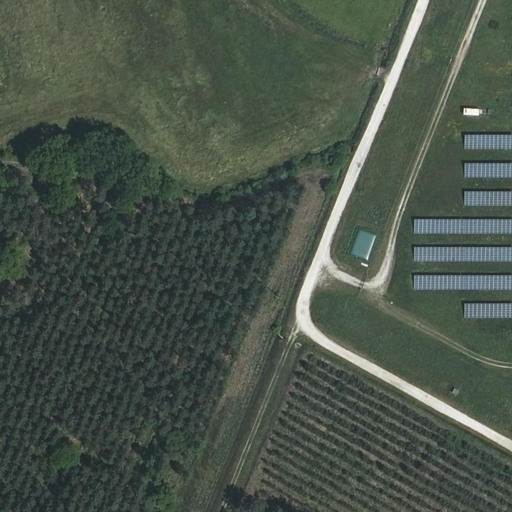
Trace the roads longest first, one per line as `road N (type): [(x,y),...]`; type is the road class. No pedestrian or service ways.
road 1 (track): [(225,511),(426,0)]
road 2 (unknown): [(511,448),(295,335)]
